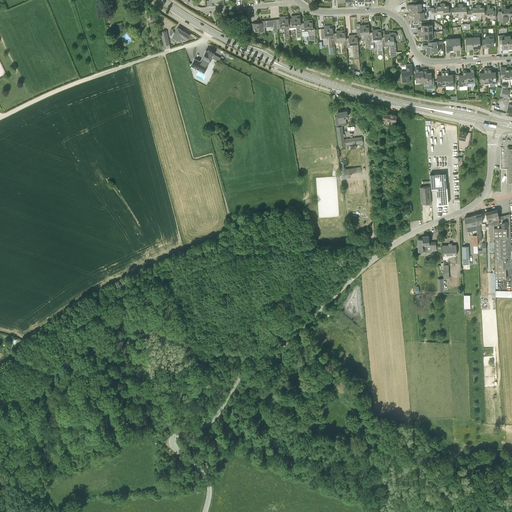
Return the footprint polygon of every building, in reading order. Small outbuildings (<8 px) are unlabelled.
[(437,9),(434,9),(434,10),(434,15),(437,15),(437,13),(441,13),(441,17),(443,17),(442,3),(440,3),(440,6),(436,6),(437,9)] [(449,14),(452,14),(452,8),(449,8),(449,5),(445,5),(445,3),(442,3),(443,17),(446,17),(446,13),(449,13),(449,14)] [(411,12),(422,11),(424,11),(425,11),(425,8),(424,7),(422,7),(421,4),(407,5),(407,8),(410,8),(411,12)] [(458,18),(461,18),(460,4),(458,4),(458,6),(454,7),(454,8),(452,8),(452,14),(455,14),(455,17),(458,17),(458,18)] [(463,4),(460,4),(461,18),(464,18),(463,14),(467,14),(467,17),(470,16),(469,10),(467,10),(466,6),(463,6),(463,4)] [(485,16),(487,16),(487,9),(484,9),(484,7),(481,7),(481,4),(478,5),(478,19),(481,19),(481,15),(485,15),(485,16)] [(498,11),(499,22),(508,22),(507,16),(510,16),(510,8),(506,8),(505,4),(501,4),(501,11),(498,11)] [(476,19),(478,19),(478,5),(475,5),(475,7),(472,7),(472,10),(469,10),(470,16),(473,16),(472,15),(476,15),(476,19)] [(496,16),(495,16),(495,13),(496,9),(493,9),(493,7),(490,7),(490,5),(487,5),(487,9),(487,16),(487,19),(496,19),(496,16)] [(422,11),(411,12),(409,12),(410,16),(413,15),(413,19),(424,19),(424,11),(422,11)] [(301,36),(301,33),(301,32),(301,24),(300,13),(300,15),(291,15),(291,19),(288,20),(289,27),(292,27),(292,28),(296,27),(297,36),(301,36)] [(289,27),(288,20),(288,14),(288,17),(284,17),(284,16),(279,16),(280,20),(277,21),(276,19),(277,29),(284,28),(285,37),(289,37),(289,27)] [(274,29),(277,29),(276,19),(276,21),(273,21),(273,19),(261,20),(261,22),(252,23),(253,31),(261,31),(261,33),(265,32),(265,27),(274,26),(274,29)] [(301,32),(301,33),(308,33),(309,40),(315,40),(315,28),(313,28),(312,21),(309,21),(308,20),(304,20),(304,24),(301,24),(301,32)] [(364,35),(365,46),(370,46),(370,43),(369,34),(369,33),(369,23),(368,23),(369,25),(365,26),(365,25),(360,25),(360,29),(357,29),(357,28),(357,35),(357,37),(360,37),(360,35),(364,35)] [(334,42),(334,34),(333,24),(332,24),(333,26),(329,27),(329,25),(324,26),(324,30),(321,30),(321,29),(321,38),(325,37),(325,38),(329,37),(329,46),(335,46),(334,42)] [(429,24),(421,25),(421,29),(418,29),(418,32),(432,31),(432,24),(429,24)] [(182,35),(184,32),(178,27),(174,33),(174,32),(173,28),(172,29),(171,29),(171,30),(170,30),(170,31),(170,32),(170,33),(170,34),(171,35),(172,36),(179,40),(182,35)] [(346,39),(345,28),(345,31),(341,31),(341,30),(336,30),(336,34),(334,34),(334,42),(337,42),(337,39),(341,39),(342,50),(342,52),(347,51),(346,50),(346,46),(346,39)] [(374,43),(373,41),(377,41),(378,51),(382,50),(382,46),(382,38),(381,30),(379,30),(377,30),(377,29),(372,29),(372,33),(369,34),(370,43),(374,43)] [(167,31),(165,31),(161,32),(162,39),(164,45),(169,44),(170,44),(167,31)] [(422,36),(422,40),(433,39),(432,31),(418,32),(418,36),(422,36)] [(182,35),(179,40),(182,42),(185,38),(187,39),(190,35),(184,32),(182,35)] [(382,46),(390,46),(390,56),(397,55),(396,42),(394,42),(394,38),(395,38),(396,37),(397,35),(396,34),(395,33),(393,32),(389,33),(389,34),(385,34),(385,38),(382,38),(382,46)] [(511,34),(510,34),(510,36),(504,36),(504,35),(499,35),(499,42),(502,42),(502,49),(506,48),(508,48),(508,49),(508,48),(510,47),(510,48),(511,47),(511,34)] [(353,44),(354,55),(354,56),(358,56),(359,56),(357,37),(357,35),(354,35),(349,35),(349,39),(346,39),(346,46),(349,46),(349,44),(353,44)] [(482,40),(483,48),(486,47),(486,45),(494,45),(493,35),(485,36),(485,39),(482,40)] [(427,53),(436,53),(438,53),(437,44),(443,44),(443,41),(437,41),(437,42),(428,42),(428,45),(422,45),(423,49),(426,49),(427,53)] [(194,59),(191,65),(204,72),(212,58),(219,61),(220,58),(214,54),(214,53),(208,50),(208,51),(206,50),(202,56),(199,62),(194,59)] [(412,74),(412,64),(406,64),(406,70),(401,71),(402,82),(410,81),(409,74),(412,74)] [(424,82),(423,71),(419,71),(419,67),(415,67),(415,82),(424,82)] [(466,72),(467,82),(474,82),(474,67),(470,68),(470,72),(466,72)] [(510,78),(510,69),(506,70),(506,68),(505,68),(505,67),(501,67),(501,78),(505,78),(510,78)] [(480,83),(488,83),(487,68),(484,68),(484,72),(480,73),(480,83)] [(491,68),(487,68),(488,83),(496,82),(496,71),(491,72),(491,68)] [(432,84),(431,73),(427,73),(427,69),(423,69),(423,71),(424,82),(424,84),(432,84)] [(463,74),(458,75),(459,86),(467,85),(466,82),(467,82),(466,72),(466,70),(462,71),(463,74)] [(438,86),(446,85),(445,71),(441,71),(441,75),(437,75),(438,86)] [(448,71),(445,71),(446,85),(454,85),(453,74),(449,75),(448,71)] [(508,97),(510,90),(503,88),(501,96),(508,97)] [(335,116),(336,122),(342,121),(346,121),(346,117),(348,116),(347,110),(338,111),(338,116),(335,116)] [(391,124),(392,124),(395,125),(397,115),(384,112),(382,119),(388,120),(388,119),(390,119),(389,121),(391,121),(391,124)] [(339,145),(339,146),(363,143),(362,137),(344,139),(344,138),(342,126),(342,121),(336,122),(339,145)] [(464,139),(466,131),(459,130),(457,137),(464,139)] [(500,147),(500,168),(507,168),(507,183),(511,182),(511,148),(507,148),(507,147),(500,147)] [(445,173),(430,174),(431,190),(436,189),(437,202),(437,204),(448,204),(447,187),(446,187),(445,173)] [(431,203),(431,202),(430,186),(420,187),(421,204),(431,203)] [(497,209),(491,211),(494,223),(494,230),(494,234),(494,242),(494,248),(495,272),(495,276),(495,279),(506,279),(506,268),(508,268),(509,268),(511,268),(511,244),(510,214),(499,217),(497,209)] [(491,211),(485,212),(487,220),(488,225),(491,225),(491,232),(491,234),(490,234),(490,242),(494,242),(494,234),(494,230),(494,223),(491,211)] [(471,216),(464,217),(465,218),(468,232),(477,230),(476,224),(477,224),(476,214),(471,216)] [(432,252),(432,250),(436,250),(436,242),(431,242),(431,243),(429,243),(429,235),(422,236),(422,238),(418,239),(418,251),(427,251),(427,252),(428,252),(430,252),(432,252)] [(448,245),(442,245),(443,255),(443,259),(448,259),(449,257),(451,257),(452,256),(452,255),(456,255),(457,255),(456,245),(452,245),(448,245)] [(448,265),(443,265),(443,263),(441,263),(441,266),(443,266),(443,278),(449,278),(448,265)]
